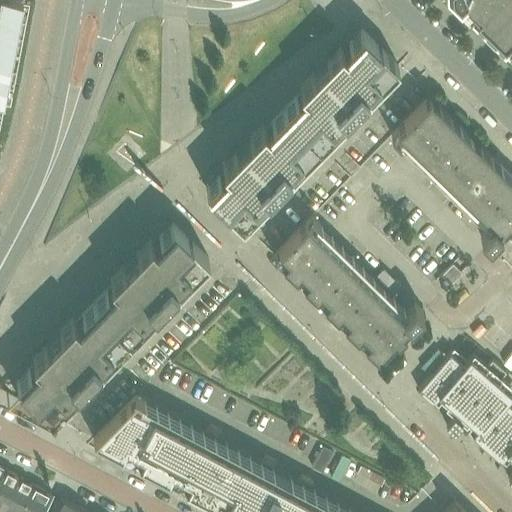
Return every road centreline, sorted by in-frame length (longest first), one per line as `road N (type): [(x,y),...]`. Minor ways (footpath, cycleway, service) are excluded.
road 1 (secondary): [(48,174),(78,121),(114,0)]
road 2 (secondary): [(75,0),(48,174)]
road 3 (residential): [(156,511),(0,430)]
road 4 (unclassified): [(511,119),(391,0)]
road 5 (residential): [(511,510),(414,418)]
